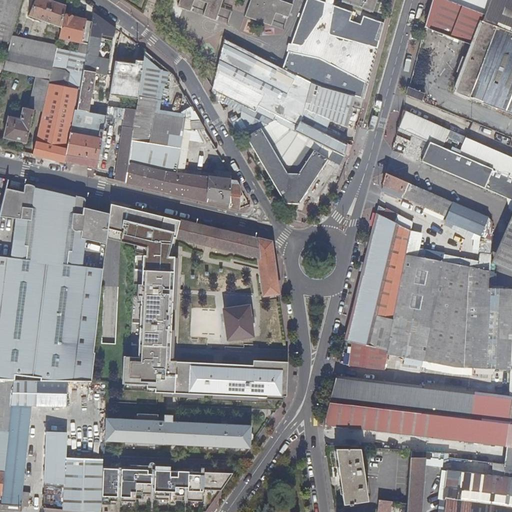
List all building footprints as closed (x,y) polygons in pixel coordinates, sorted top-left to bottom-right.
[(0,0),(0,44),(1,44),(12,0),(0,0)] [(65,16),(67,6),(50,0),(36,0),(30,16),(62,28),(65,16)] [(194,0),(199,0),(208,3),(204,15),(217,19),(222,0),(250,0),(245,16),(272,25),(277,12),(289,16),(293,4),(281,0),(179,0),(178,5),(191,10),(194,0)] [(321,0),(307,0),(282,69),(311,84),(352,96),(357,97),(364,99),(385,22),(364,16),(361,24),(350,20),(353,11),(321,0)] [(342,0),(342,2),(373,13),(377,0),(342,0)] [(511,31),(484,20),(486,15),(472,9),(447,0),(436,0),(426,26),(474,45),(468,59),(463,57),(459,68),(466,71),(459,89),(457,88),(455,93),(511,114),(511,31)] [(511,0),(491,0),(488,8),(486,15),(484,20),(511,31),(511,0)] [(472,9),(486,15),(488,8),(475,3),(472,9)] [(94,13),(94,15),(92,22),(88,45),(82,77),(79,90),(81,90),(78,110),(88,112),(89,109),(90,105),(90,100),(95,74),(97,60),(101,36),(104,20),(94,13)] [(62,28),(60,38),(88,45),(92,22),(87,21),(65,16),(62,28)] [(115,39),(117,29),(104,20),(101,36),(115,39)] [(58,46),(13,36),(9,52),(54,62),(57,48),(58,46)] [(60,38),(58,46),(57,48),(70,51),(65,71),(70,75),(82,77),(88,45),(60,38)] [(225,39),(214,87),(213,92),(219,102),(222,95),(242,105),(242,119),(232,125),(241,140),(246,137),(260,128),(272,121),(344,157),(347,144),(338,140),(338,141),(309,127),(312,122),(325,129),(330,120),(305,108),(311,84),(282,69),(225,39)] [(57,48),(54,62),(50,80),(49,83),(78,90),(79,90),(82,77),(70,75),(65,71),(70,51),(57,48)] [(9,52),(8,57),(4,70),(36,77),(50,80),(54,62),(9,52)] [(137,111),(126,182),(230,208),(231,181),(177,174),(186,119),(160,115),(163,100),(159,99),(158,99),(162,72),(145,56),(137,111)] [(135,63),(115,60),(110,93),(137,97),(143,60),(135,59),(135,63)] [(110,63),(97,60),(95,74),(108,76),(110,63)] [(462,74),(457,88),(459,89),(466,71),(459,68),(458,72),(462,74)] [(177,174),(231,181),(231,176),(185,170),(188,147),(192,122),(200,121),(199,119),(195,111),(194,111),(173,76),(164,69),(159,99),(163,100),(160,115),(186,119),(177,174)] [(34,111),(42,113),(49,83),(50,80),(36,77),(29,109),(34,111)] [(33,155),(64,162),(66,155),(75,109),(78,90),(49,83),(42,113),(33,155)] [(352,96),(311,84),(305,108),(330,120),(348,127),(354,108),(349,107),(352,96)] [(408,96),(422,102),(424,94),(410,88),(408,96)] [(357,97),(352,96),(349,107),(354,108),(357,97)] [(364,99),(357,97),(354,108),(361,111),(364,99)] [(107,117),(125,120),(127,109),(122,109),(118,108),(109,107),(108,110),(107,116),(107,117)] [(34,111),(29,109),(24,108),(21,119),(9,116),(3,138),(27,143),(34,111)] [(89,109),(88,112),(107,116),(108,110),(92,108),(91,109),(89,109)] [(99,161),(107,117),(107,116),(88,112),(78,110),(75,109),(66,155),(99,161)] [(116,180),(126,182),(137,111),(128,110),(127,109),(125,120),(116,180)] [(199,121),(192,122),(192,131),(204,130),(199,121)] [(429,142),(453,152),(461,136),(435,125),(428,142),(429,142)] [(260,128),(246,137),(285,202),(299,202),(326,160),(312,151),(298,172),(286,172),(260,128)] [(398,129),(397,135),(410,141),(412,135),(398,129)] [(421,162),(492,192),(494,185),(487,182),(492,169),(453,152),(429,142),(421,162)] [(393,150),(401,153),(403,147),(395,143),(393,150)] [(494,222),(489,218),(387,175),(384,186),(385,187),(403,195),(402,198),(448,217),(446,222),(481,237),(482,236),(487,238),(490,232),(494,234),(494,222)] [(231,181),(230,208),(239,210),(240,189),(236,182),(231,181)] [(29,220),(36,189),(35,188),(35,187),(33,186),(27,186),(26,187),(24,193),(7,189),(1,214),(24,219),(29,220)] [(68,230),(76,198),(36,189),(29,220),(24,219),(14,260),(76,267),(81,241),(76,240),(78,232),(77,232),(76,232),(74,233),(72,232),(71,232),(69,231),(68,230)] [(0,380),(14,381),(92,383),(95,349),(100,304),(106,254),(108,235),(110,214),(85,209),(87,200),(85,200),(85,199),(83,198),(81,198),(78,198),(77,198),(77,199),(76,198),(68,230),(69,231),(71,232),(72,232),(74,233),(76,232),(77,232),(78,232),(76,240),(81,241),(101,245),(96,270),(76,267),(14,260),(0,258),(0,380)] [(389,211),(380,207),(379,213),(387,216),(389,211)] [(180,225),(110,208),(110,214),(108,235),(122,239),(121,243),(147,249),(147,256),(143,256),(139,346),(141,346),(140,358),(124,357),(123,385),(147,386),(147,388),(155,389),(155,393),(272,398),(271,396),(287,396),(288,363),(253,361),(253,366),(169,362),(172,266),(170,265),(171,245),(174,246),(177,238),(180,225)] [(378,215),(346,342),(353,343),(350,367),(380,371),(381,368),(378,367),(380,350),(388,351),(406,256),(411,230),(386,218),(378,215)] [(511,219),(511,223),(494,263),(511,270),(511,219)] [(180,225),(177,238),(259,258),(264,293),(261,293),(261,298),(263,299),(279,297),(271,243),(181,221),(180,225)] [(440,249),(438,261),(454,265),(456,252),(440,249)] [(388,351),(387,357),(465,369),(468,289),(476,290),(472,369),(510,371),(511,323),(511,290),(489,290),(490,273),(406,256),(388,351)] [(468,289),(465,369),(472,369),(476,290),(468,289)] [(249,306),(224,310),(229,340),(253,337),(249,306)] [(453,442),(451,458),(484,465),(503,462),(511,455),(511,397),(510,397),(337,377),(326,421),(326,426),(358,430),(412,437),(453,442)] [(0,431),(9,432),(14,381),(0,380),(0,431)] [(107,383),(92,383),(14,381),(9,432),(4,473),(2,495),(1,505),(28,507),(29,493),(24,492),(24,488),(23,488),(31,406),(68,406),(67,433),(64,432),(64,428),(51,427),(51,432),(47,432),(44,508),(100,511),(102,511),(103,500),(104,468),(105,443),(106,420),(107,383)] [(106,420),(105,443),(251,449),(252,425),(172,422),(172,416),(165,415),(165,422),(157,421),(157,415),(138,414),(138,421),(106,420)] [(410,454),(412,437),(358,430),(355,451),(410,454)] [(361,452),(336,451),(344,504),(349,504),(353,503),(368,501),(364,474),(363,469),(361,452)] [(411,458),(406,511),(419,511),(423,458),(411,458)] [(511,507),(511,464),(506,464),(504,477),(447,469),(443,498),(447,498),(511,507)] [(113,468),(104,468),(103,500),(122,501),(122,503),(138,504),(138,500),(143,500),(143,495),(155,495),(155,501),(170,501),(170,506),(178,506),(178,502),(205,503),(206,491),(221,492),(233,474),(233,470),(204,469),(203,474),(178,473),(178,476),(171,476),(171,473),(138,471),(138,469),(119,468),(119,465),(113,465),(113,468)] [(447,498),(445,511),(511,511),(511,507),(447,498)] [(378,499),(377,511),(380,511),(390,511),(392,501),(378,499)]
